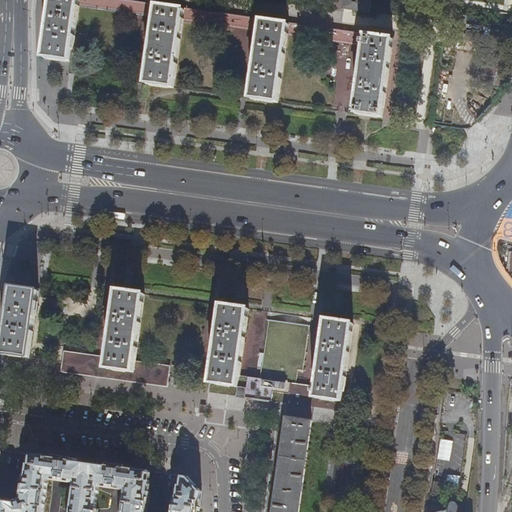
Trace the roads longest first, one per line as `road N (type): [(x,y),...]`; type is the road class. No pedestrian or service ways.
road 1 (primary): [(25,199),(74,196),(418,239),(477,260)]
road 2 (primary): [(482,205),(421,211),(35,149)]
road 3 (residential): [(222,511),(219,465),(212,450),(196,443),(0,416)]
road 4 (residential): [(490,290),(421,365),(400,511)]
road 5 (trunk): [(495,298),(488,511)]
road 6 (primary): [(31,145),(20,103),(22,0)]
